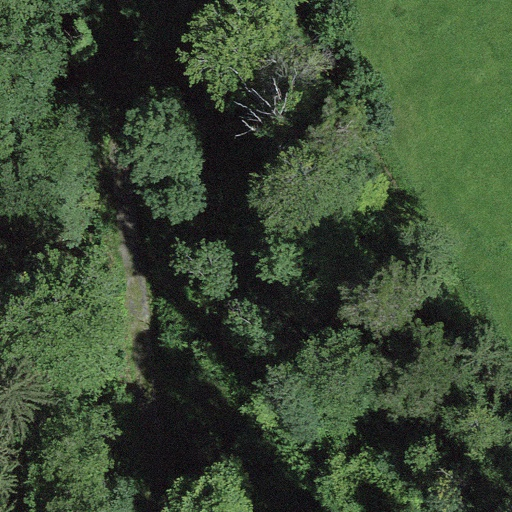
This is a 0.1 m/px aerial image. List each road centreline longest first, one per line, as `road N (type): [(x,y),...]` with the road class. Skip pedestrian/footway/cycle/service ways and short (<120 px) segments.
road 1 (track): [(174,511),(111,133),(128,0)]
road 2 (track): [(346,80),(511,374)]
